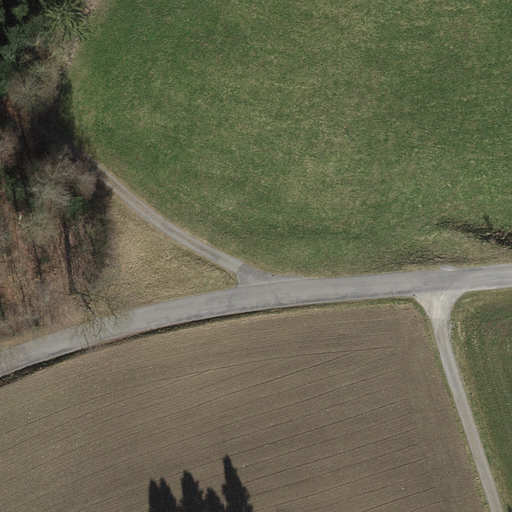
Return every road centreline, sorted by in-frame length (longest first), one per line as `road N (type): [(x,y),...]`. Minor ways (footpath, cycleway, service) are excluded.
road 1 (unclassified): [(511,270),(275,291),(142,324),(0,375)]
road 2 (track): [(275,291),(0,108)]
road 3 (track): [(497,511),(420,279)]
